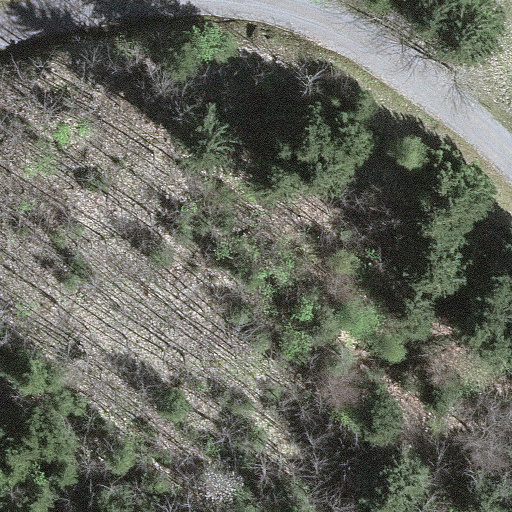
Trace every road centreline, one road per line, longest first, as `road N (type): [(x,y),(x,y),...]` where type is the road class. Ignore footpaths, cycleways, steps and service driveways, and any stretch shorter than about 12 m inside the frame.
road 1 (track): [(511,162),(491,138),(351,38),(255,0)]
road 2 (track): [(132,0),(0,29)]
